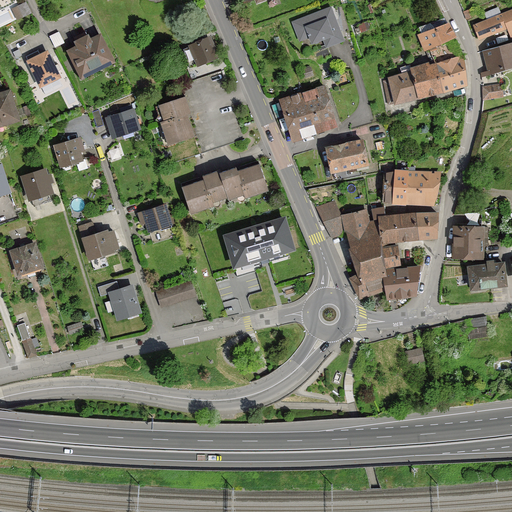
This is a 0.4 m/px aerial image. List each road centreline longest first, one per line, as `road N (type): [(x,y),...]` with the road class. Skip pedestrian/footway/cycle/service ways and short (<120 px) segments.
road 1 (motorway): [(0,443),(274,457),(511,441)]
road 2 (motorway): [(511,425),(273,440),(0,427)]
road 3 (secondary): [(0,398),(75,386),(231,399),(297,369),(323,331)]
road 4 (residential): [(413,318),(473,124),(471,46),(449,0)]
road 5 (tertiary): [(330,296),(326,262),(214,0)]
road 6 (residential): [(0,379),(221,329),(311,319)]
